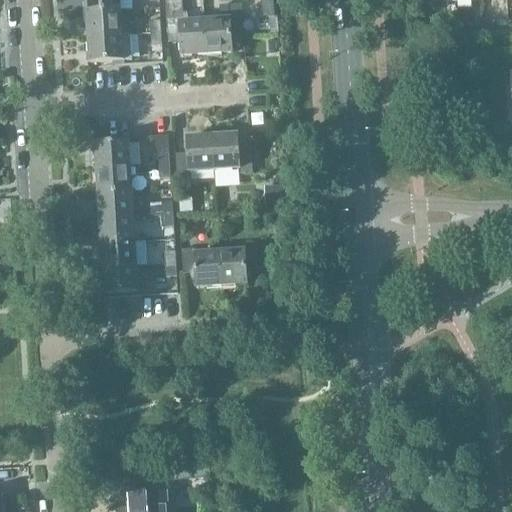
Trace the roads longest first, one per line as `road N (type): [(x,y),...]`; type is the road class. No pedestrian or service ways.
road 1 (tertiary): [(380,511),(359,222)]
road 2 (residential): [(48,340),(30,106)]
road 3 (tertiary): [(359,222),(346,0)]
road 4 (residential): [(56,511),(48,340)]
road 5 (residential): [(359,222),(511,213)]
road 6 (residential): [(174,331),(48,340)]
road 7 (residential): [(30,106),(155,100)]
